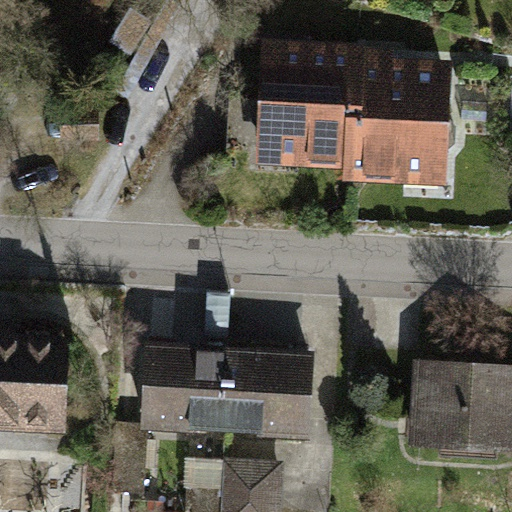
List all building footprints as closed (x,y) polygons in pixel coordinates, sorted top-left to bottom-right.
[(356,58),(266,55),(263,159),(353,161),(356,58)] [(384,59),(356,58),(353,161),(352,175),(441,178),(445,73),(384,71),(384,59)] [(0,435),(63,442),(67,339),(0,334),(0,435)] [(227,349),(143,344),(138,428),(138,433),(151,433),(220,434),(227,349)] [(313,355),(227,349),(220,434),(310,441),(313,355)] [(511,370),(423,368),(420,447),(511,449),(511,370)] [(138,428),(112,429),(110,494),(143,498),(151,433),(138,433),(138,428)] [(281,511),(285,463),(224,459),(222,511),(281,511)]
